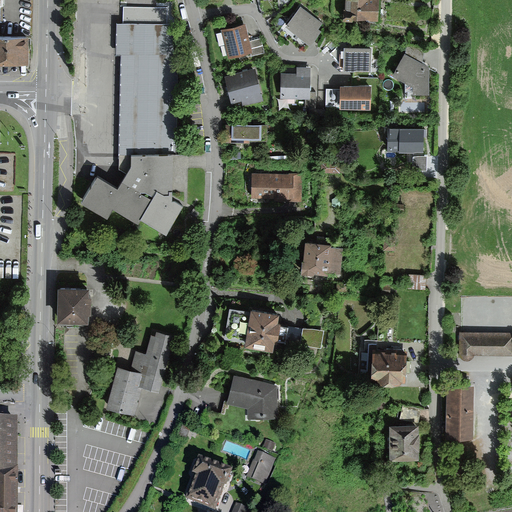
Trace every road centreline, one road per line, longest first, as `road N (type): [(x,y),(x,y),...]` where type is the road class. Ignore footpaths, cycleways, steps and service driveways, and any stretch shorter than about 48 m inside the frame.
road 1 (residential): [(125,511),(179,386),(217,196),(211,86),(191,0)]
road 2 (residential): [(435,367),(446,0)]
road 3 (primary): [(44,93),(38,395)]
